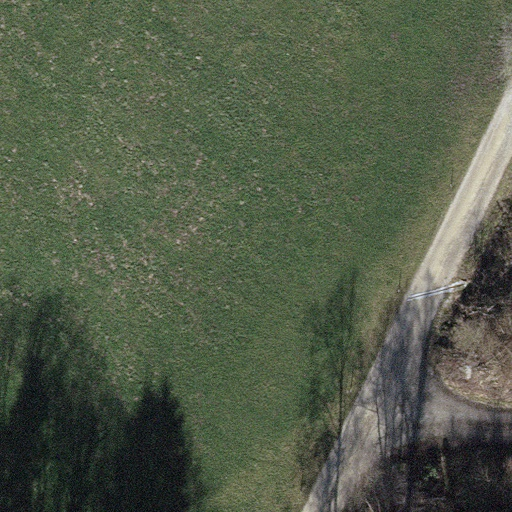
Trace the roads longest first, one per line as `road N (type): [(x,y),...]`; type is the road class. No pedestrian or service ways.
road 1 (track): [(332,511),(511,128)]
road 2 (track): [(379,406),(511,437)]
